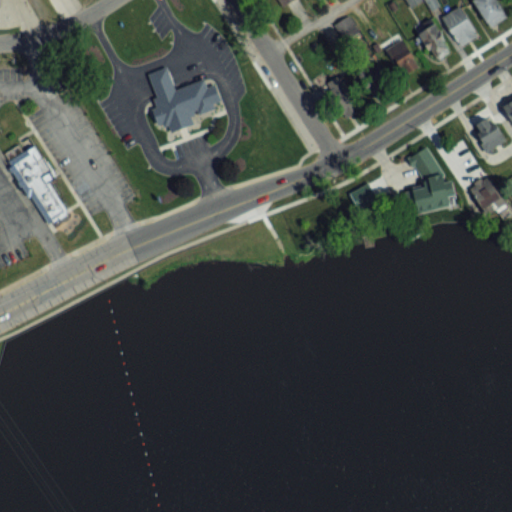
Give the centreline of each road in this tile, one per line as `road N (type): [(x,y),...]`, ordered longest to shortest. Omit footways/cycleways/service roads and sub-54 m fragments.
road 1 (tertiary): [(0,309),(92,261),(335,166),(511,53)]
road 2 (residential): [(335,166),(232,0)]
